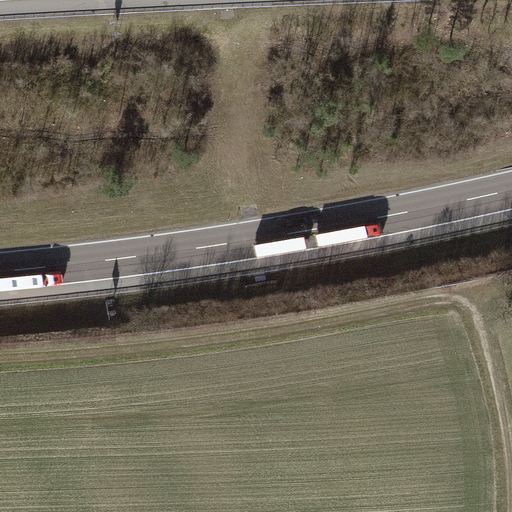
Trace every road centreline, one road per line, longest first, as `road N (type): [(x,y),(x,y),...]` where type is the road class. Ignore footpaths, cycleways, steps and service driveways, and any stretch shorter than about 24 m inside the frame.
road 1 (track): [(0,362),(74,361),(469,295),(511,457)]
road 2 (motorway): [(0,272),(216,246),(511,190)]
